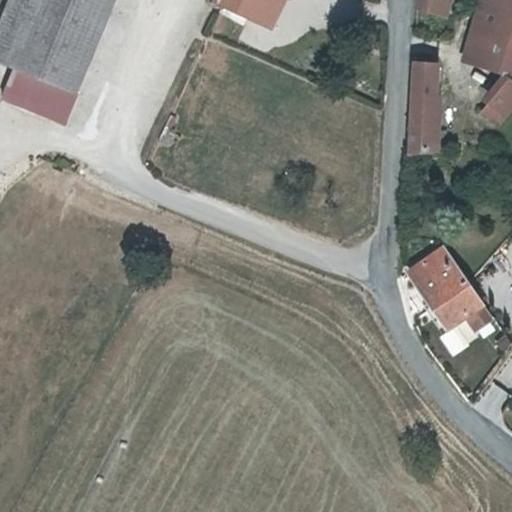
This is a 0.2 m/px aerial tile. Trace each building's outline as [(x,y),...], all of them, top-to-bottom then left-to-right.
[(12,0),(0,28),(0,64),(13,70),(0,100),(0,101),(49,124),(101,0),(12,0)] [(62,129),(115,0),(101,0),(49,124),(62,129)] [(232,0),(230,6),(255,18),(263,0),(232,0)] [(286,0),(263,0),(255,18),(274,27),(286,0)] [(422,0),(421,8),(446,16),(451,0),(422,0)] [(511,0),(489,0),(473,49),(511,65),(511,0)] [(409,146),(429,144),(439,61),(416,58),(410,118),(409,146)] [(504,122),(511,110),(511,76),(511,75),(487,108),(504,122)] [(422,292),(429,316),(443,308),(464,345),(480,337),(486,334),(483,328),(494,322),(474,283),(470,285),(461,270),(422,292)] [(494,322),(483,328),(486,334),(480,337),(488,354),(506,345),(494,322)]
